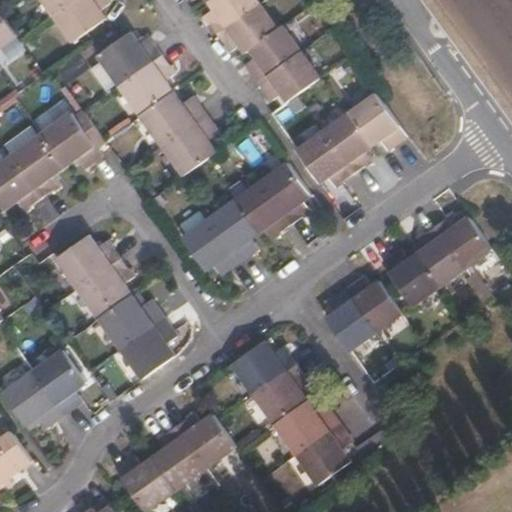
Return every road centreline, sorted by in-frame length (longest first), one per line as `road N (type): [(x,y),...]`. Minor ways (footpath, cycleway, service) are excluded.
road 1 (residential): [(40,247),(123,188),(227,339)]
road 2 (residential): [(495,129),(284,288)]
road 3 (residential): [(227,339),(104,424),(68,490),(35,511)]
road 4 (residential): [(383,414),(284,288)]
road 5 (residential): [(402,0),(495,129)]
road 6 (residential): [(261,110),(224,77),(172,0)]
